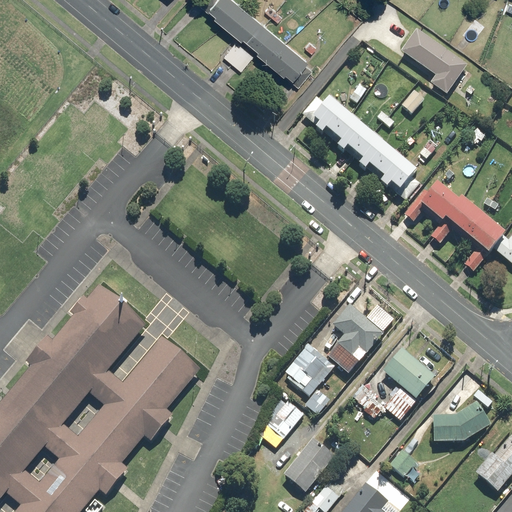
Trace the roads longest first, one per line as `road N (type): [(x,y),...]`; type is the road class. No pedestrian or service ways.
road 1 (secondary): [(499,349),(79,0)]
road 2 (unknown): [(243,134),(355,0)]
